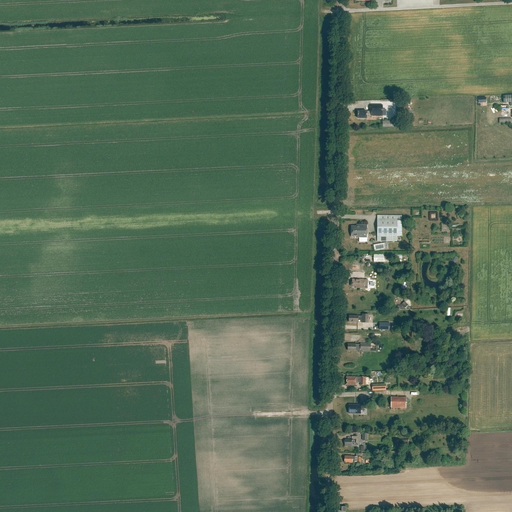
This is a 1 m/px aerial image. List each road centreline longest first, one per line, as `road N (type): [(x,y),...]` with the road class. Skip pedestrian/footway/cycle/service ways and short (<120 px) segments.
road 1 (unclassified): [(327,511),(340,11)]
road 2 (unclassified): [(340,11),(511,3)]
